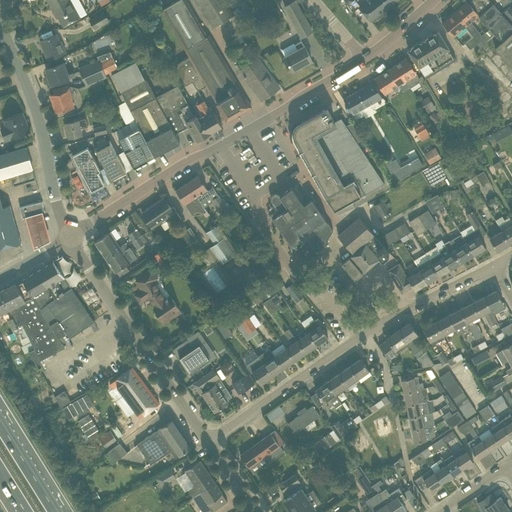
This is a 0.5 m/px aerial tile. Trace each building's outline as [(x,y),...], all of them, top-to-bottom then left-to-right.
[(64,26),(72,21),(87,14),(79,0),(46,0),(57,18),(59,17),(64,26)] [(147,9),(158,3),(156,0),(147,0),(149,2),(144,4),(147,9)] [(185,49),(221,112),(226,120),(227,120),(227,119),(230,117),(230,118),(231,117),(234,115),(234,116),(235,115),(238,113),(239,113),(238,113),(242,111),(250,106),(209,35),(208,36),(185,0),(178,0),(162,10),(185,49)] [(223,0),(194,0),(213,28),(233,15),(223,0)] [(383,0),(367,0),(368,0),(360,6),(371,20),(389,6),(383,0)] [(511,24),(489,0),(472,0),(470,2),(481,15),(479,16),(490,28),(495,34),(487,41),(491,46),(492,45),(511,67),(511,24)] [(312,31),(295,1),(284,7),(301,37),(312,31)] [(456,11),(467,24),(470,21),(470,22),(478,15),(467,2),(456,11)] [(254,12),(247,4),(241,9),(248,17),(254,12)] [(465,26),(471,33),(476,29),(470,22),(470,21),(467,24),(456,11),(443,22),(454,36),(465,26)] [(103,12),(90,20),(94,29),(108,21),(103,12)] [(481,39),(476,43),(477,43),(481,47),(487,41),(495,34),(490,28),(485,33),(482,35),(479,38),(481,39)] [(482,35),(476,29),(471,33),(474,36),(465,43),(470,49),(477,43),(476,43),(481,39),(479,38),(482,35)] [(441,69),(456,60),(438,31),(436,32),(435,32),(433,32),(432,33),(431,33),(429,34),(428,34),(427,35),(426,36),(425,37),(425,39),(424,39),(424,40),(423,40),(441,69)] [(48,60),(57,56),(65,53),(60,41),(59,42),(56,34),(40,41),(48,60)] [(230,49),(244,41),(241,35),(226,43),(230,49)] [(423,40),(422,41),(420,41),(419,41),(417,41),(416,42),(415,43),(414,43),(413,44),(412,45),(411,46),(410,48),(408,50),(426,78),(441,69),(423,40)] [(297,50),(285,57),(288,62),(293,71),(302,66),(309,62),(312,60),(304,46),(301,41),(294,44),(297,50)] [(83,79),(103,70),(105,75),(118,69),(112,55),(99,61),(99,60),(79,69),(83,79)] [(187,85),(192,93),(197,90),(206,85),(189,57),(173,66),(185,86),(187,85)] [(279,88),(274,79),(258,58),(241,71),(256,92),(261,100),(279,88)] [(406,58),(396,65),(409,86),(410,88),(419,82),(420,79),(406,58)] [(175,133),(158,101),(156,97),(147,79),(145,80),(135,61),(111,74),(121,92),(140,128),(147,141),(146,141),(155,156),(179,142),(175,133)] [(48,85),(57,82),(75,76),(72,68),(66,70),(63,62),(45,68),(48,77),(46,78),(48,85)] [(403,90),(409,86),(396,65),(375,78),(385,94),(400,85),(403,90)] [(103,70),(83,79),(86,85),(106,77),(105,75),(103,70)] [(382,97),(374,82),(343,99),(352,114),(382,97)] [(211,132),(207,124),(203,127),(199,120),(197,118),(198,117),(197,115),(195,116),(181,89),(178,85),(156,97),(158,101),(175,133),(189,126),(197,140),(211,132)] [(80,88),(51,96),(55,112),(69,108),(70,110),(79,108),(76,97),(82,95),(80,88)] [(422,100),(419,102),(427,114),(436,108),(428,96),(422,100)] [(201,116),(198,117),(197,118),(199,120),(203,127),(207,124),(211,132),(222,126),(214,112),(211,114),(202,97),(198,100),(199,103),(198,104),(193,106),(196,111),(198,110),(201,116)] [(293,140),(294,141),(324,196),(334,211),(384,183),(357,143),(362,139),(351,122),(346,125),(341,118),(335,121),(327,108),(299,123),(297,124),(296,125),(295,126),(295,127),(293,136),(292,136),(292,138),(293,139),(293,140)] [(11,139),(21,135),(30,132),(23,112),(3,119),(6,126),(0,128),(5,141),(11,139)] [(69,137),(82,134),(81,128),(88,126),(86,119),(79,120),(66,123),(69,137)] [(414,128),(422,141),(431,135),(424,122),(414,128)] [(105,125),(94,128),(96,135),(107,133),(105,125)] [(511,130),(508,125),(501,129),(505,136),(511,131),(511,130)] [(148,160),(148,159),(155,156),(146,141),(147,141),(140,128),(133,131),(132,132),(125,136),(119,139),(129,159),(134,168),(148,160)] [(448,153),(460,147),(455,137),(443,144),(448,153)] [(87,139),(75,142),(79,149),(89,144),(87,139)] [(110,141),(95,149),(106,171),(111,180),(117,177),(120,175),(126,172),(121,163),(110,141)] [(88,146),(79,151),(73,154),(77,161),(83,172),(86,178),(88,183),(92,189),(104,183),(98,172),(101,170),(88,146)] [(0,154),(0,178),(10,175),(32,169),(33,169),(26,147),(0,154)] [(429,163),(440,157),(435,148),(424,154),(429,163)] [(396,158),(386,164),(395,181),(405,175),(401,167),(396,158)] [(499,161),(493,165),(496,170),(502,166),(499,161)] [(35,179),(32,169),(10,175),(13,185),(35,179)] [(484,171),(470,179),(473,184),(475,187),(477,186),(475,182),(479,180),(482,185),(489,180),(484,171)] [(187,183),(201,202),(211,196),(206,189),(207,188),(198,176),(187,183)] [(466,187),(473,184),(470,179),(463,182),(466,187)] [(207,211),(201,202),(187,183),(176,190),(184,203),(190,199),(201,215),(207,211)] [(272,201),(277,209),(269,215),(291,247),(307,237),(318,253),(329,245),(327,236),(334,231),(328,222),(312,199),(307,203),(304,198),(305,197),(296,185),(272,201)] [(438,194),(425,201),(429,209),(442,202),(438,194)] [(221,213),(228,209),(219,196),(212,200),(221,213)] [(0,198),(0,249),(21,243),(10,204),(2,206),(0,198)] [(164,198),(142,213),(152,227),(168,216),(174,224),(181,219),(173,207),(171,208),(164,198)] [(43,201),(20,207),(23,218),(26,217),(43,213),(46,212),(43,201)] [(375,206),(382,217),(390,212),(384,201),(375,206)] [(469,206),(463,209),(472,224),(474,228),(480,224),(469,206)] [(428,210),(419,216),(427,229),(437,224),(428,210)] [(43,213),(26,217),(34,248),(50,240),(43,213)] [(427,229),(419,216),(409,221),(417,235),(427,229)] [(495,220),(502,230),(509,243),(509,242),(511,240),(511,220),(509,216),(504,219),(502,216),(495,220)] [(355,280),(355,279),(363,273),(362,273),(364,271),(364,272),(379,259),(378,258),(381,256),(382,258),(389,252),(383,245),(366,225),(360,217),(338,236),(353,254),(351,256),(350,258),(349,257),(342,264),(355,280)] [(400,238),(401,238),(403,242),(409,239),(406,234),(410,232),(405,222),(394,228),(400,238)] [(210,247),(221,263),(234,255),(215,226),(207,232),(215,244),(210,247)] [(133,228),(135,230),(128,234),(129,234),(132,239),(133,241),(141,235),(135,227),(133,228)] [(181,233),(188,244),(196,255),(205,249),(197,238),(190,227),(181,233)] [(400,238),(394,228),(383,235),(389,245),(400,238)] [(463,237),(474,255),(474,254),(485,247),(485,248),(486,247),(480,239),(478,235),(475,230),(463,237)] [(502,230),(490,237),(497,250),(498,250),(497,249),(508,243),(509,243),(502,230)] [(106,259),(126,246),(125,244),(124,243),(119,246),(109,232),(95,242),(106,259)] [(146,232),(133,241),(138,248),(147,241),(143,234),(146,232)] [(129,234),(121,239),(124,243),(125,244),(132,239),(129,234)] [(461,234),(450,241),(449,240),(462,262),(462,261),(473,254),(473,255),(474,255),(461,234)] [(441,252),(450,269),(451,268),(450,268),(461,261),(462,262),(449,240),(444,243),(445,246),(439,249),(440,252),(441,252)] [(106,259),(115,272),(130,262),(130,261),(134,258),(126,246),(106,259)] [(258,248),(251,253),(259,263),(263,267),(256,272),(262,280),(275,269),(265,258),(258,248)] [(170,261),(162,249),(154,255),(162,267),(170,261)] [(440,252),(429,259),(439,276),(439,275),(450,268),(450,269),(441,252),(440,252)] [(429,259),(417,266),(427,283),(427,282),(438,275),(439,276),(429,259)] [(53,261),(23,280),(40,307),(62,343),(95,321),(94,320),(93,320),(71,289),(72,288),(71,287),(70,288),(67,283),(63,278),(65,277),(53,261)] [(415,289),(408,277),(407,278),(399,263),(387,270),(401,293),(413,286),(415,290),(416,290),(415,289)] [(417,266),(412,269),(414,274),(408,277),(415,289),(426,282),(427,283),(417,266)] [(165,322),(173,316),(180,312),(170,297),(168,298),(165,299),(153,281),(157,278),(152,270),(136,281),(142,290),(135,295),(140,302),(148,296),(156,307),(154,308),(164,323),(165,322)] [(40,307),(23,280),(22,279),(5,288),(6,288),(0,291),(0,313),(4,311),(8,319),(13,328),(18,340),(20,340),(21,341),(23,346),(32,341),(35,348),(29,351),(35,362),(39,368),(42,366),(39,360),(64,348),(62,343),(40,307)] [(278,289),(284,285),(281,280),(275,285),(278,289)] [(300,294),(292,284),(286,288),(294,298),(300,294)] [(275,285),(269,288),(272,293),(278,289),(275,285)] [(484,296),(490,309),(502,303),(503,303),(496,290),(496,291),(484,297),(484,296)] [(252,300),(256,305),(262,300),(259,295),(252,300)] [(268,299),(276,309),(281,305),(274,295),(268,299)] [(497,321),(490,309),(484,296),(484,297),(472,303),(472,302),(472,303),(478,315),(483,313),(489,325),(497,321)] [(276,309),(268,299),(263,303),(270,313),(276,309)] [(250,309),(256,305),(252,300),(246,304),(250,309)] [(460,309),(469,327),(475,339),(483,335),(477,324),(473,323),(471,319),(478,315),(472,303),(460,309)] [(448,316),(455,329),(458,335),(464,332),(462,330),(469,327),(460,309),(460,310),(448,316)] [(436,322),(443,335),(455,329),(448,316),(448,315),(447,315),(448,316),(436,322)] [(228,326),(221,316),(213,321),(220,331),(228,326)] [(240,322),(248,334),(256,329),(248,316),(240,322)] [(318,317),(304,327),(305,328),(309,333),(317,345),(316,344),(327,337),(328,337),(323,329),(325,328),(318,317)] [(443,335),(436,322),(436,321),(435,321),(436,322),(424,328),(424,327),(423,328),(430,340),(432,344),(445,338),(443,335)] [(398,330),(408,345),(417,358),(422,364),(423,367),(435,365),(426,352),(424,353),(421,349),(419,350),(411,338),(418,334),(409,322),(409,323),(398,330)] [(305,353),(294,336),(289,328),(284,332),(292,344),(286,349),(294,360),(305,352),(305,353)] [(317,345),(309,333),(305,328),(294,336),(305,353),(306,352),(305,352),(316,344),(316,345),(317,345)] [(209,358),(200,345),(206,341),(199,330),(187,338),(188,339),(174,348),(180,356),(180,357),(182,361),(180,362),(188,373),(190,372),(191,374),(200,368),(198,366),(209,358)] [(397,353),(408,345),(398,330),(387,338),(387,337),(386,338),(388,339),(379,345),(389,359),(397,353)] [(485,340),(478,344),(481,349),(488,346),(485,340)] [(509,360),(511,358),(511,343),(505,347),(497,353),(500,358),(503,363),(509,360)] [(481,349),(478,344),(472,347),(474,353),(481,349)] [(276,355),(275,356),(283,368),(283,367),(294,360),(286,349),(281,352),(276,355)] [(487,350),(471,358),(475,365),(491,357),(487,350)] [(448,361),(441,351),(436,355),(443,365),(448,361)] [(454,356),(457,361),(463,358),(461,353),(454,356)] [(264,364),(272,376),(272,375),(282,367),(283,368),(275,356),(270,360),(265,363),(264,364)] [(450,365),(457,361),(454,356),(448,360),(450,365)] [(252,372),(255,375),(260,384),(261,383),(271,375),(272,376),(264,364),(259,357),(246,365),(251,373),(252,372)] [(349,366),(358,378),(369,370),(360,358),(360,359),(350,366),(349,366)] [(339,374),(338,373),(347,386),(358,378),(349,366),(349,367),(339,374)] [(124,373),(110,384),(113,388),(117,386),(124,395),(137,413),(137,414),(140,417),(151,409),(159,403),(143,381),(132,367),(124,373)] [(202,393),(215,412),(228,403),(226,400),(232,396),(225,387),(220,390),(214,382),(220,379),(214,370),(195,383),(200,390),(200,389),(203,393),(202,393)] [(440,378),(443,382),(452,376),(449,371),(440,378)] [(255,383),(249,375),(248,373),(232,384),(239,394),(255,383)] [(327,382),(335,394),(340,390),(347,386),(338,373),(338,374),(327,382)] [(494,389),(506,383),(502,375),(490,382),(494,389)] [(401,379),(404,392),(423,388),(422,383),(419,383),(417,376),(414,377),(401,379)] [(456,381),(452,376),(443,382),(446,387),(456,381)] [(338,397),(327,382),(327,381),(327,382),(316,390),(316,389),(317,392),(311,397),(318,407),(325,403),(329,408),(334,405),(332,401),(338,397)] [(460,387),(456,381),(446,387),(450,393),(460,387)] [(439,383),(436,385),(440,392),(444,390),(439,383)] [(404,392),(406,404),(425,401),(429,400),(426,387),(423,388),(404,392)] [(460,387),(450,393),(453,398),(463,391),(460,387)] [(510,403),(511,401),(511,398),(507,390),(503,392),(510,403)] [(55,396),(61,406),(70,401),(65,391),(55,396)] [(456,402),(466,396),(463,391),(453,398),(456,402)] [(443,397),(448,403),(451,401),(447,394),(443,397)] [(501,395),(496,398),(500,403),(505,400),(501,395)] [(466,396),(456,402),(460,407),(469,401),(466,396)] [(379,408),(385,404),(382,399),(376,404),(379,408)] [(425,401),(406,404),(409,417),(424,414),(429,412),(428,407),(426,408),(425,401)] [(451,401),(448,403),(452,410),(456,408),(451,401)] [(463,413),(473,406),(469,401),(460,407),(463,413)] [(274,426),(284,420),(280,415),(285,412),(279,404),(266,413),(274,426)] [(379,408),(376,404),(370,408),(373,412),(379,408)] [(492,410),(488,404),(479,411),(485,420),(494,414),(492,410)] [(299,415),(288,423),(295,433),(320,415),(313,405),(307,409),(299,415)] [(129,406),(114,415),(126,434),(141,425),(129,406)] [(473,406),(463,413),(467,418),(476,411),(473,406)] [(77,413),(84,424),(90,420),(84,409),(77,413)] [(450,428),(464,419),(458,410),(445,419),(450,428)] [(411,429),(428,426),(434,424),(433,419),(426,421),(424,414),(409,417),(411,429)] [(508,423),(503,426),(510,437),(511,435),(511,416),(510,414),(505,418),(508,423)] [(353,419),(354,420),(356,424),(356,423),(358,422),(362,419),(359,415),(353,419)] [(468,420),(471,424),(478,419),(475,415),(468,420)] [(175,458),(182,453),(190,447),(172,420),(137,444),(150,464),(170,451),(175,458)] [(338,420),(331,425),(334,429),(338,435),(341,438),(342,437),(347,434),(344,429),(343,428),(338,420)] [(354,420),(343,428),(344,429),(347,434),(358,426),(356,424),(354,420)] [(471,424),(468,420),(457,427),(460,431),(464,434),(473,428),(471,424)] [(489,429),(492,433),(499,444),(510,437),(503,426),(500,422),(489,429)] [(431,438),(428,426),(411,429),(414,442),(427,439),(431,438)] [(110,430),(99,438),(105,447),(116,439),(110,430)] [(284,442),(275,430),(240,455),(249,467),(265,455),(270,461),(283,451),(279,445),(284,442)] [(442,438),(444,441),(444,442),(445,443),(456,435),(453,430),(442,438)] [(319,439),(325,448),(335,441),(329,432),(319,439)] [(482,440),(489,451),(499,444),(492,433),(482,440)] [(489,451),(482,440),(478,435),(467,442),(471,447),(478,458),(479,458),(478,458),(489,451)] [(444,441),(442,438),(431,445),(433,447),(435,450),(439,448),(438,446),(444,442),(444,441)] [(119,442),(106,453),(113,463),(127,452),(119,442)] [(433,447),(431,445),(421,452),(425,459),(426,459),(433,454),(430,449),(433,447)] [(455,458),(463,469),(473,462),(468,453),(463,446),(459,449),(462,454),(455,458)] [(417,464),(425,459),(421,452),(412,457),(417,464)] [(452,476),(463,469),(455,458),(453,454),(442,461),(452,476)] [(440,468),(434,472),(442,483),(452,476),(442,461),(441,458),(436,462),(440,468)] [(192,496),(214,481),(200,460),(184,471),(194,485),(188,490),(192,496)] [(431,490),(442,483),(434,472),(432,468),(421,475),(431,490)] [(155,478),(162,490),(171,484),(169,481),(175,477),(170,469),(155,478)] [(366,473),(359,478),(368,492),(369,491),(376,486),(371,480),(366,473)] [(288,479),(280,485),(285,492),(286,491),(289,496),(284,500),(289,508),(291,511),(309,511),(314,509),(315,508),(314,507),(321,502),(313,490),(305,494),(301,487),(300,488),(296,483),(299,481),(295,474),(288,479)] [(382,482),(377,476),(372,479),(371,480),(376,486),(382,482)] [(211,511),(227,501),(214,481),(192,496),(202,511),(211,511)] [(379,492),(378,493),(391,511),(402,511),(404,511),(404,510),(406,509),(401,502),(406,499),(399,487),(390,493),(386,488),(383,490),(379,492)] [(374,503),(370,505),(374,511),(391,511),(378,493),(371,498),(374,502),(374,503)] [(478,503),(484,511),(506,511),(509,510),(501,497),(496,500),(491,494),(478,503)]
